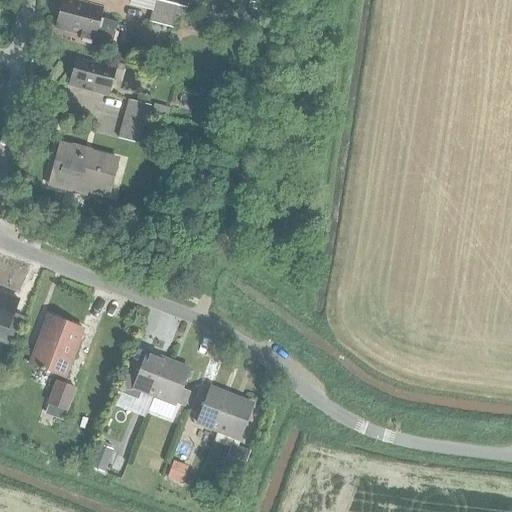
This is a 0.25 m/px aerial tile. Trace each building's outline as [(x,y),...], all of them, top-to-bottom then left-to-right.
[(103,8),(73,0),(63,0),(55,29),(80,36),(79,39),(110,47),(117,24),(100,19),(103,8)] [(176,18),(179,7),(156,0),(153,12),(176,18)] [(173,29),(176,18),(153,12),(150,22),(173,29)] [(116,66),(77,55),(69,86),(107,97),(116,66)] [(210,86),(208,98),(234,104),(237,92),(210,86)] [(124,111),(147,117),(150,105),(127,100),(124,111)] [(140,144),(147,117),(124,111),(117,138),(140,144)] [(117,161),(61,147),(50,185),(85,194),(87,189),(108,195),(117,161)] [(5,296),(4,298),(0,296),(0,338),(14,344),(24,319),(13,314),(18,301),(5,296)] [(29,365),(64,379),(83,331),(48,317),(29,365)] [(141,391),(154,396),(167,363),(145,354),(136,379),(127,375),(120,394),(138,400),(141,391)] [(177,405),(189,371),(167,363),(154,396),(177,405)] [(48,405),(66,413),(75,390),(56,383),(48,405)] [(218,432),(231,398),(209,389),(196,423),(218,432)] [(231,398),(218,432),(240,440),(253,407),(231,398)] [(103,472),(112,450),(100,445),(90,467),(103,472)] [(230,448),(224,464),(241,470),(242,471),(250,452),(248,452),(237,448),(230,445),(229,448),(230,448)] [(188,467),(173,461),(167,478),(182,483),(188,467)]
